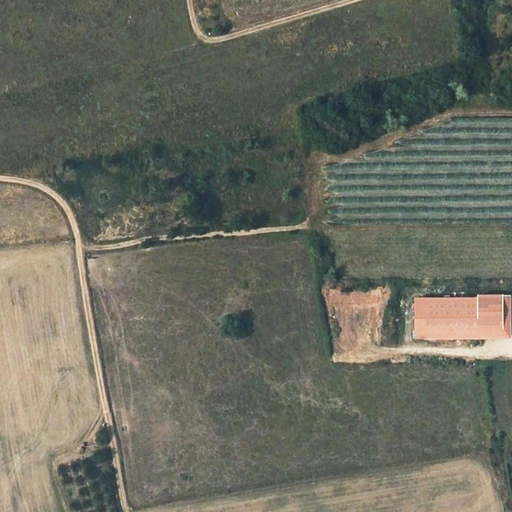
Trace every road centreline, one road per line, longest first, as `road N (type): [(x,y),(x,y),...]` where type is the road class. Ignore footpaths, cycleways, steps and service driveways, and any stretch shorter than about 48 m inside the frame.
road 1 (track): [(75,241),(111,247),(311,226),(315,164),(449,113),(511,113)]
road 2 (track): [(0,181),(43,191),(72,222),(126,511)]
road 3 (track): [(350,0),(214,40),(199,35),(189,0)]
